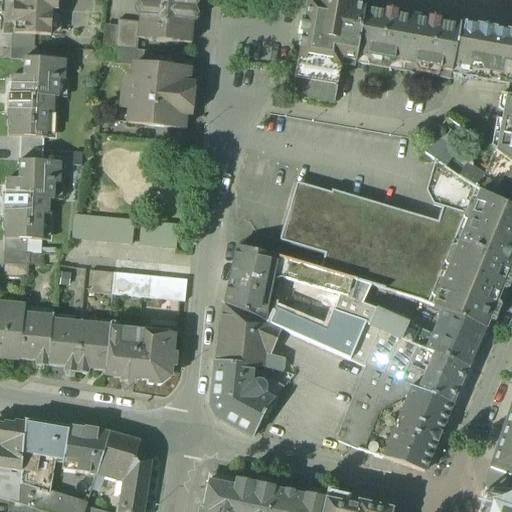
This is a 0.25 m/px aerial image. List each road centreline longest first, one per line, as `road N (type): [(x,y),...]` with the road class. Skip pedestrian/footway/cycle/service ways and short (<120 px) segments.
road 1 (residential): [(227,74),(184,432)]
road 2 (residential): [(184,432),(450,500)]
road 3 (residential): [(0,406),(184,432)]
road 4 (residential): [(460,470),(511,333)]
